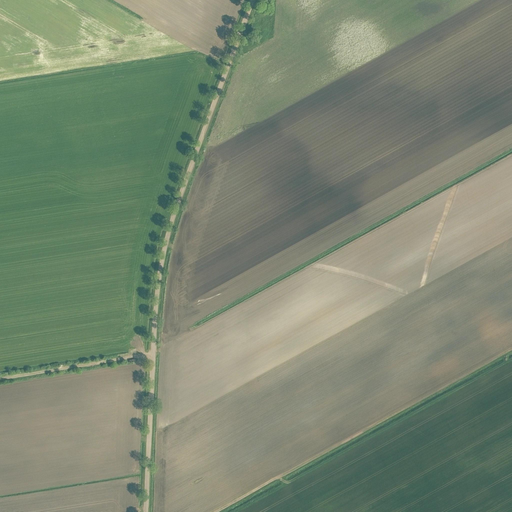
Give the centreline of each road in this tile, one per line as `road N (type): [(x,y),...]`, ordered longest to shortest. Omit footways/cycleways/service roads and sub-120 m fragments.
road 1 (tertiary): [(145,511),(164,246),(252,0)]
road 2 (track): [(152,354),(0,378)]
